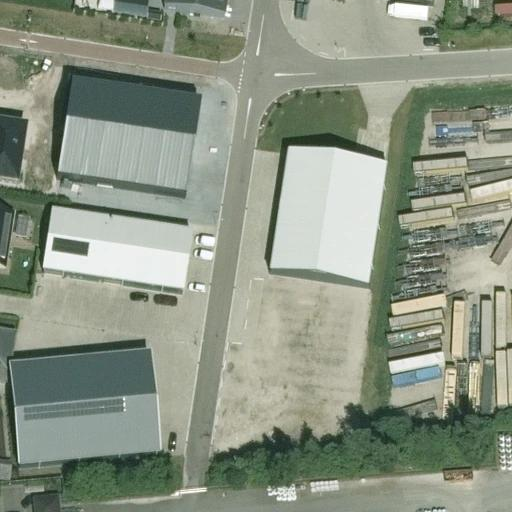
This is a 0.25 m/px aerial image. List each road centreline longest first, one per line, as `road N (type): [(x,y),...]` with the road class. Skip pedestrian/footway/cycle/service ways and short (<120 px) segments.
road 1 (unclassified): [(255,75),(197,458)]
road 2 (unclassified): [(0,40),(255,75)]
road 3 (unclassified): [(255,75),(511,60)]
